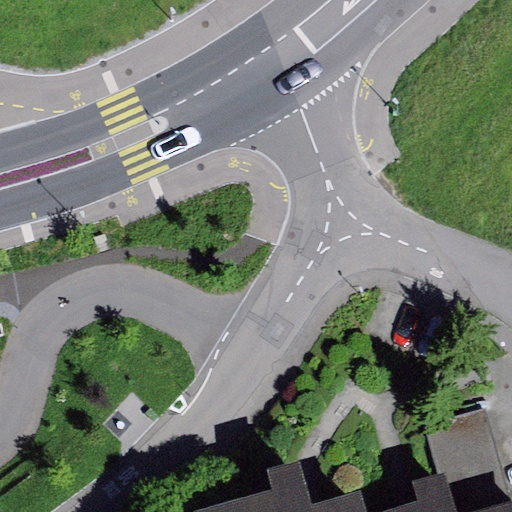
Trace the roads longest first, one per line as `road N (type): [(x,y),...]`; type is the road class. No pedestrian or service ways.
road 1 (residential): [(332,199),(313,265),(232,395),(104,511)]
road 2 (primary): [(0,182),(135,137),(243,73),(283,39)]
road 3 (residential): [(332,199),(511,292)]
road 4 (residential): [(283,39),(332,199)]
